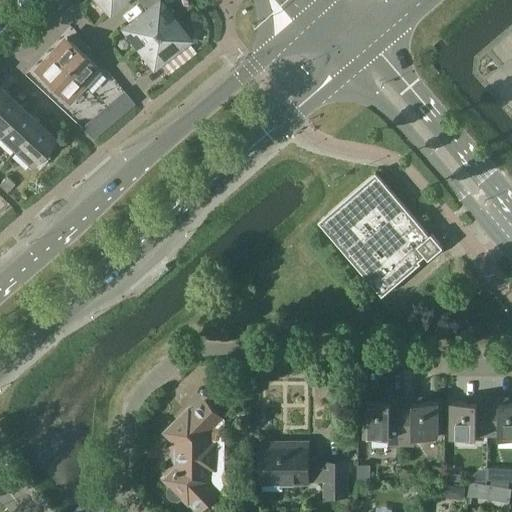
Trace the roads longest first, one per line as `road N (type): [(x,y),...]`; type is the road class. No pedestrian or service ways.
road 1 (residential): [(133,511),(122,482),(130,403),(164,366),(200,348),(355,351),(511,368)]
road 2 (tertiary): [(0,372),(342,70)]
road 3 (tertiary): [(300,23),(0,285)]
road 4 (secondary): [(342,70),(398,121),(502,244)]
road 5 (secondary): [(511,207),(375,42)]
